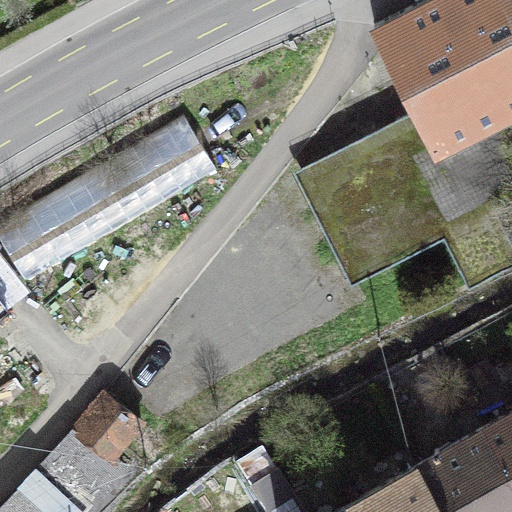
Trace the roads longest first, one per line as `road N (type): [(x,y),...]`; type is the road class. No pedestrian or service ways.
road 1 (residential): [(0,476),(157,307),(297,128),(339,70),(363,0)]
road 2 (primary): [(0,111),(237,0)]
